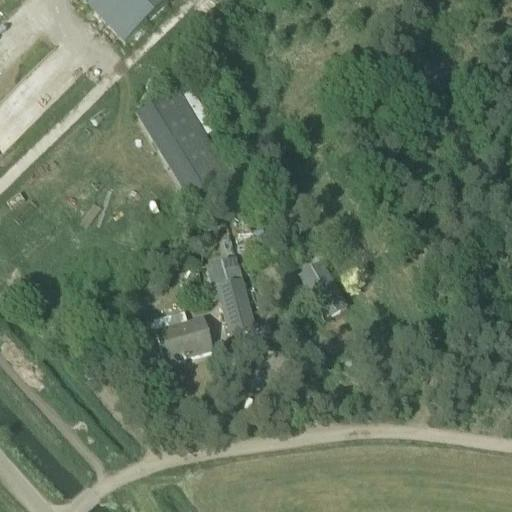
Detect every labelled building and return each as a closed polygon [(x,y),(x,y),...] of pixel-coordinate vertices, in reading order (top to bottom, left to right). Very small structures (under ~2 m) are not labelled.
[(80,0),(125,49),(175,4),(171,0),(80,0)] [(36,69),(46,78),(62,62),(52,53),(36,69)] [(135,120),(188,206),(229,181),(176,95),(135,120)] [(14,130),(4,121),(13,111),(1,101),(0,102),(0,142),(1,144),(14,130)] [(217,248),(221,260),(233,257),(230,244),(217,248)] [(212,288),(243,278),(237,258),(205,268),(212,288)] [(320,268),(298,280),(323,324),(345,312),(320,268)] [(251,333),(240,284),(218,289),(228,338),(251,333)] [(202,323),(185,328),(183,316),(152,325),(155,337),(163,369),(211,355),(202,323)]
